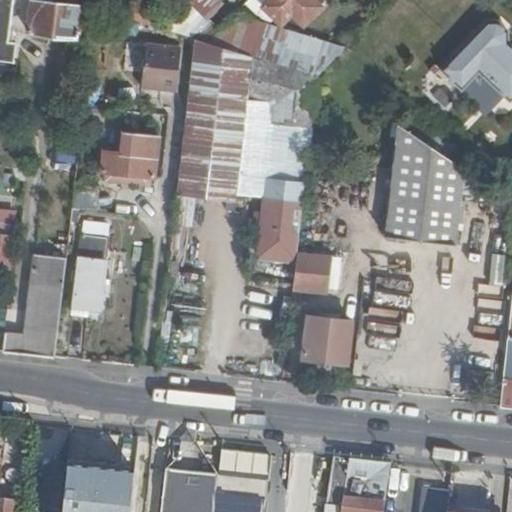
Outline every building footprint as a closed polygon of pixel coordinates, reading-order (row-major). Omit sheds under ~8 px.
[(13,0),(0,0),(0,59),(7,60),(13,0)] [(77,37),(80,7),(33,0),(30,0),(26,33),(77,37)] [(220,0),(189,0),(187,4),(208,21),(223,2),(220,0)] [(303,24),(321,7),(314,0),(267,0),(263,5),(281,23),(292,13),(303,24)] [(77,37),(93,39),(97,10),(80,7),(77,37)] [(133,10),(130,19),(143,23),(146,14),(133,10)] [(318,75),(344,48),(234,16),(220,30),(208,43),(318,75)] [(208,43),(220,30),(210,20),(193,38),(195,39),(208,43)] [(489,21),(460,50),(441,69),(463,90),(480,74),(511,102),(511,101),(511,46),(509,44),(509,33),(498,22),(489,21)] [(208,43),(195,39),(175,222),(192,224),(195,195),(235,199),(236,192),(264,195),(258,257),(298,262),(299,253),(316,96),(318,75),(208,43)] [(181,47),(146,44),(142,87),(177,90),(181,47)] [(347,104),(349,94),(318,75),(316,96),(347,104)] [(101,87),(88,86),(86,106),(98,108),(101,87)] [(382,97),(371,108),(385,115),(393,107),(382,97)] [(470,150),(429,123),(419,138),(460,165),(470,150)] [(84,124),(78,169),(95,171),(101,127),(84,124)] [(387,237),(456,244),(465,168),(460,165),(419,138),(399,124),(387,237)] [(122,151),(123,133),(115,132),(113,150),(122,151)] [(160,137),(123,133),(122,151),(113,150),(105,149),(102,171),(156,177),(160,137)] [(87,208),(88,192),(72,190),(70,206),(87,208)] [(83,220),(82,234),(108,238),(109,223),(83,220)] [(16,232),(0,229),(0,271),(12,273),(16,232)] [(100,310),(108,238),(82,234),(74,307),(100,310)] [(170,236),(169,252),(189,253),(190,237),(170,236)] [(68,256),(35,253),(26,333),(24,353),(56,357),(68,256)] [(331,257),(299,253),(298,262),(295,288),(327,292),(331,257)] [(402,335),(404,285),(367,284),(366,334),(402,335)] [(478,299),(475,319),(490,321),(493,302),(478,299)] [(511,310),(502,406),(511,407),(511,310)] [(349,363),(354,320),(308,314),(303,358),(349,363)] [(354,320),(349,363),(356,364),(361,320),(354,320)] [(4,351),(14,352),(17,332),(6,331),(4,351)] [(17,332),(14,352),(24,353),(26,333),(17,332)] [(467,343),(466,367),(494,368),(495,343),(467,343)] [(218,475),(196,444),(168,470),(218,475)] [(384,511),(391,465),(334,459),(326,511),(384,511)] [(218,475),(168,470),(162,511),(214,511),(217,496),(219,475),(218,475)] [(48,511),(51,487),(36,486),(33,510),(48,511)] [(63,511),(66,489),(51,487),(48,511),(63,511)] [(424,490),(421,511),(446,511),(448,492),(424,490)] [(264,511),(266,501),(217,496),(214,511),(264,511)] [(0,511),(11,511),(13,503),(0,501),(0,511)]
